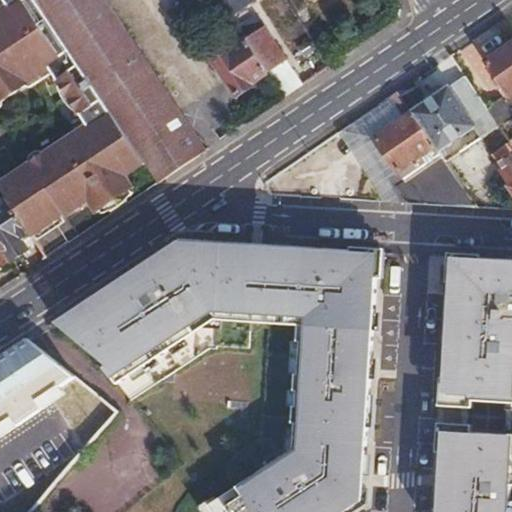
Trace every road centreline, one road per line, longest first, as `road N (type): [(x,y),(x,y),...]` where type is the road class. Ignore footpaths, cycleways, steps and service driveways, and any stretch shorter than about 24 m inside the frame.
road 1 (residential): [(205,188),(241,215),(511,232)]
road 2 (primary): [(447,23),(205,188)]
road 3 (primary): [(205,188),(0,324)]
